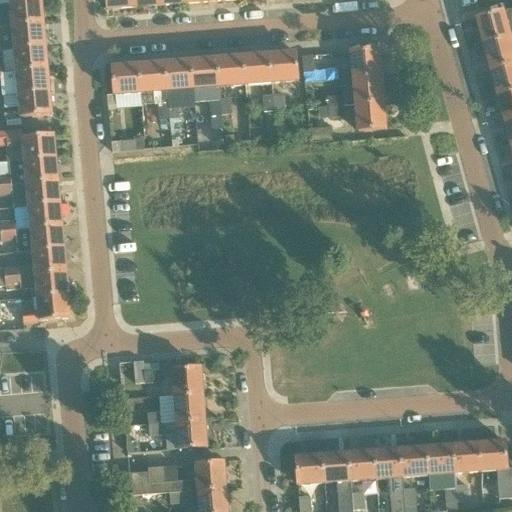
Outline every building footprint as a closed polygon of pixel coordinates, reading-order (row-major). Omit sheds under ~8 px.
[(106,0),(108,10),(108,11),(134,9),(133,0),(106,0)] [(133,0),(134,9),(161,7),(160,0),(133,0)] [(44,25),(42,2),(10,5),(12,27),(44,25)] [(483,46),(511,38),(504,13),(476,20),(483,46)] [(46,47),(44,25),(12,27),(0,28),(0,51),(14,50),(46,47)] [(511,43),(511,38),(483,46),(490,71),(511,65),(511,43)] [(48,70),(46,47),(14,50),(17,73),(48,70)] [(352,53),(351,53),(353,80),(381,77),(379,51),(352,53)] [(272,84),(298,82),(296,54),(270,56),(272,84)] [(272,84),(270,56),(243,58),(246,86),(272,84)] [(314,72),(312,57),(302,57),(304,73),(314,72)] [(246,86),(243,58),(217,60),(219,88),(246,86)] [(219,88),(217,60),(191,62),(193,90),(219,88)] [(193,90),(191,62),(165,64),(167,92),(193,90)] [(165,64),(138,66),(141,94),(167,92),(165,64)] [(511,65),(490,71),(497,96),(511,92),(511,65)] [(115,96),(141,94),(138,66),(112,68),(115,96)] [(17,73),(1,74),(0,74),(0,84),(2,85),(3,97),(3,98),(50,93),(48,70),(17,73)] [(381,77),(353,80),(356,106),(384,104),(381,77)] [(511,92),(497,96),(504,122),(511,119),(511,92)] [(52,116),(50,93),(3,98),(5,120),(52,116)] [(273,96),(274,112),(285,112),(284,95),(273,96)] [(263,113),(274,112),(273,96),(272,96),(263,96),(263,97),(262,98),(263,113)] [(328,108),(344,107),(343,96),(327,98),(328,108)] [(222,116),(220,100),(210,101),(211,117),(222,116)] [(231,100),(220,100),(222,116),(232,115),(231,100)] [(169,121),(180,120),(179,103),(167,104),(169,121)] [(169,121),(167,104),(157,105),(158,121),(169,121)] [(384,104),(356,106),(358,133),(386,130),(384,104)] [(344,107),(328,108),(318,109),(319,120),(345,118),(344,107)] [(334,142),(333,129),(308,130),(309,144),(334,142)] [(0,146),(8,145),(8,150),(24,149),(25,162),(56,159),(54,136),(37,138),(22,139),(7,140),(6,133),(6,131),(0,132),(0,146)] [(134,141),(119,143),(118,143),(119,153),(135,151),(134,141)] [(0,186),(58,182),(56,159),(25,162),(9,163),(10,178),(0,178),(0,186)] [(58,182),(0,186),(0,197),(12,197),(13,209),(29,208),(61,205),(58,182)] [(61,205),(29,208),(31,231),(63,228),(61,205)] [(15,222),(0,224),(1,233),(16,232),(15,222)] [(33,253),(65,251),(63,228),(31,231),(1,233),(2,243),(17,242),(18,255),(33,253)] [(67,273),(65,251),(33,253),(34,266),(4,268),(5,280),(67,273)] [(37,299),(69,296),(67,273),(5,280),(7,292),(36,289),(37,299)] [(71,319),(69,296),(37,299),(38,313),(23,314),(24,324),(71,319)] [(134,388),(133,364),(122,364),(123,388),(134,388)] [(302,368),(301,392),(325,393),(326,368),(302,368)] [(175,398),(203,396),(201,369),(173,371),(175,398)] [(161,383),(161,372),(144,374),(144,384),(161,383)] [(205,422),(203,396),(175,398),(177,424),(205,422)] [(148,415),(148,427),(165,425),(164,414),(148,415)] [(207,449),(205,422),(177,424),(179,451),(207,449)] [(177,424),(165,425),(166,437),(167,452),(179,451),(177,424)] [(165,425),(148,427),(149,438),(166,437),(165,425)] [(140,439),(127,441),(128,453),(141,452),(140,439)] [(497,472),(499,500),(511,499),(511,469),(508,470),(506,443),(480,445),(482,473),(497,472)] [(480,445),(453,447),(455,475),(482,473),(480,445)] [(455,475),(453,447),(427,449),(429,477),(455,475)] [(403,479),(414,478),(429,477),(427,449),(401,451),(403,479)] [(375,453),(377,481),(403,479),(401,451),(375,453)] [(351,483),(367,481),(377,481),(375,453),(349,454),(351,483)] [(351,483),(349,454),(323,456),(325,484),(337,484),(338,511),(353,511),(353,510),(352,494),(351,483)] [(325,484),(323,456),(296,458),(298,486),(325,484)] [(133,497),(169,494),(186,493),(198,492),(226,490),(224,464),(196,466),(197,481),(165,484),(149,485),(148,474),(131,475),(133,497)] [(468,486),(456,487),(457,504),(469,503),(468,486)] [(456,487),(445,488),(446,504),(457,504),(456,487)] [(227,511),(226,490),(198,492),(199,511),(227,511)] [(415,490),(404,491),(405,509),(416,508),(415,490)] [(187,504),(186,493),(169,494),(170,506),(187,504)] [(352,494),(353,510),(364,510),(362,494),(352,494)] [(324,511),(323,497),(310,498),(299,499),(299,511),(324,511)]
